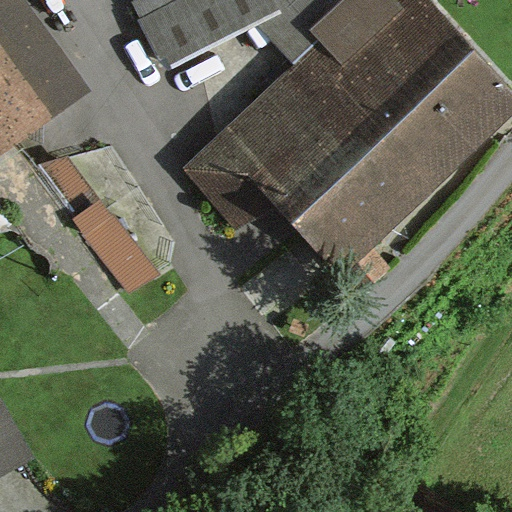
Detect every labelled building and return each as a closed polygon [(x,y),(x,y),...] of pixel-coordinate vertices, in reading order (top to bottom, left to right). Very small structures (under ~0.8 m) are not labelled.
[(0,0),(0,158),(90,90),(21,0),(0,0)] [(277,20),(267,0),(130,0),(163,72),(277,20)] [(366,0),(211,141),(217,148),(185,177),(234,230),(268,199),(335,273),(511,111),(511,88),(430,0),(366,0)] [(30,165),(130,292),(162,267),(62,140),(30,165)] [(0,467),(26,453),(0,409),(0,467)] [(456,511),(416,483),(395,511),(456,511)]
